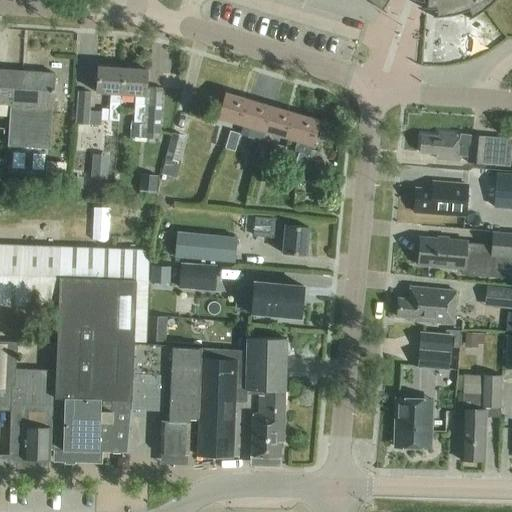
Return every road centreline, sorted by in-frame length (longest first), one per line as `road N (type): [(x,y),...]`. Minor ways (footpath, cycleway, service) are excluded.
road 1 (residential): [(334,489),(369,86)]
road 2 (residential): [(369,86),(140,13)]
road 3 (tertiary): [(511,491),(334,489)]
road 4 (tertiary): [(179,511),(223,490),(334,489)]
road 5 (residential): [(369,86),(511,98)]
road 6 (residential): [(140,13),(0,4)]
